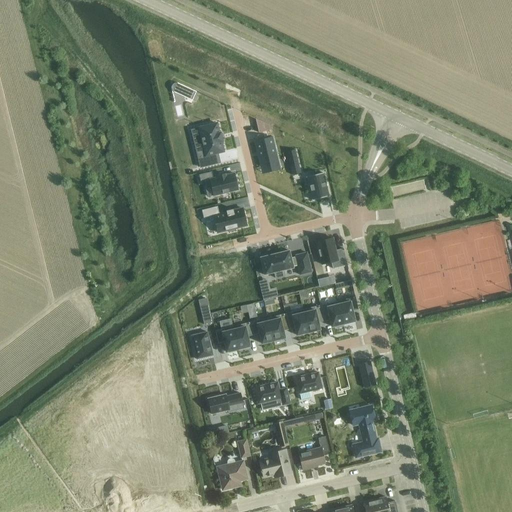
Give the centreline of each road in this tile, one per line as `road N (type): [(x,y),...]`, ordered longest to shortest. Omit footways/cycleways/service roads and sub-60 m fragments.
road 1 (tertiary): [(388,113),(138,0)]
road 2 (residential): [(236,109),(266,235),(355,217)]
road 3 (residential): [(199,379),(381,335)]
road 4 (residential): [(412,465),(381,335)]
road 5 (residential): [(284,495),(412,465)]
road 6 (residential): [(381,335),(355,217)]
road 7 (tertiary): [(511,171),(402,120)]
